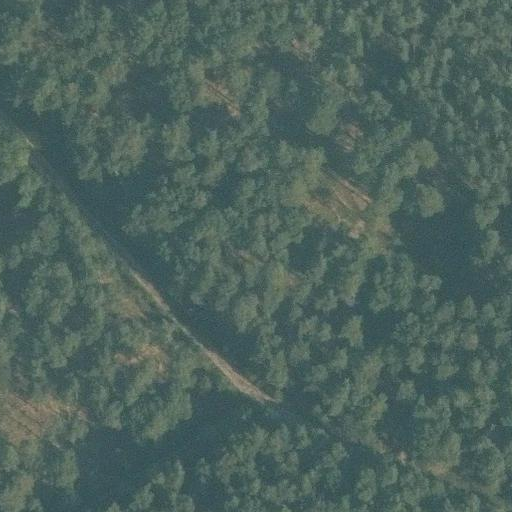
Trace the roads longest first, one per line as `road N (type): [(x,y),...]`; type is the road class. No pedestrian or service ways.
road 1 (track): [(409,475),(272,407),(208,354),(0,121)]
road 2 (track): [(264,401),(77,511)]
